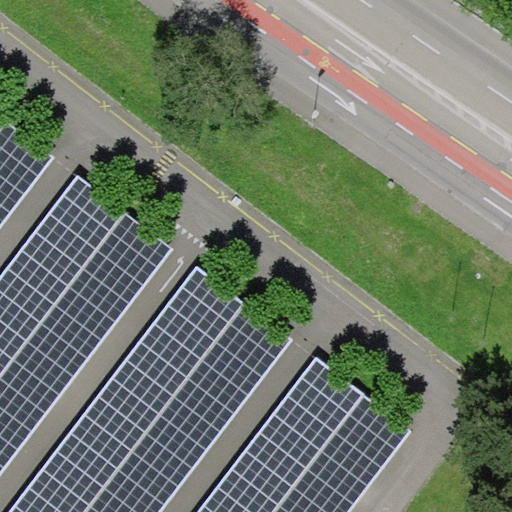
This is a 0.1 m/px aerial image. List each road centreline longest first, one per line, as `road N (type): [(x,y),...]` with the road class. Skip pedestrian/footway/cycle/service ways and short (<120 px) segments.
road 1 (primary): [(276,0),(511,177)]
road 2 (primary): [(511,96),(368,0)]
